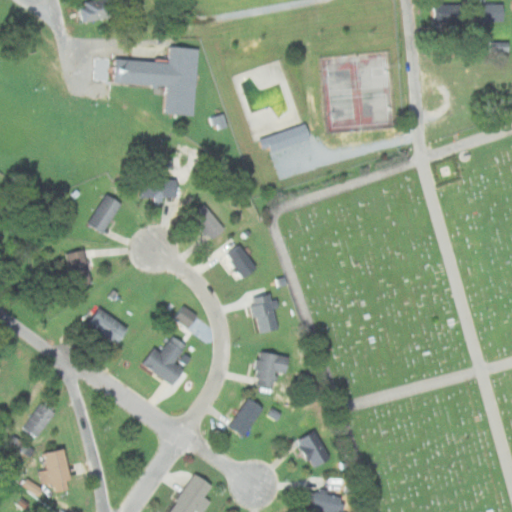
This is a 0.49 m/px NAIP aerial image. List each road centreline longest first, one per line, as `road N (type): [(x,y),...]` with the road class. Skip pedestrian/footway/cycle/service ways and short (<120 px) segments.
road 1 (residential): [(180,434),(214,380),(219,324),(205,292),(151,244)]
road 2 (residential): [(180,434),(0,311)]
road 3 (residential): [(62,354),(104,511)]
road 4 (residential): [(427,160),(410,0)]
